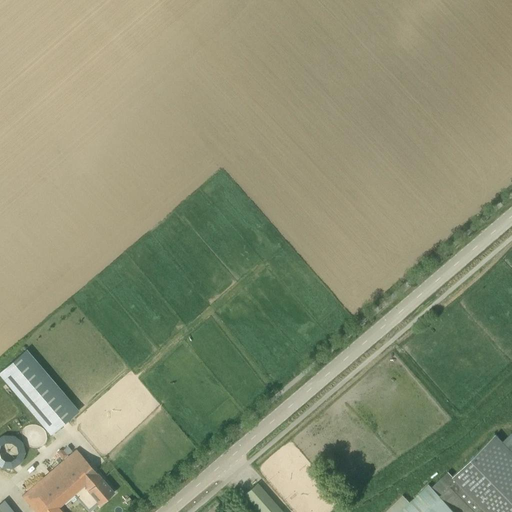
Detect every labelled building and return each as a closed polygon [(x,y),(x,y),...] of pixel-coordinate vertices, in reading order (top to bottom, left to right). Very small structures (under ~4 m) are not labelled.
[(26,349),(0,371),(0,375),(50,435),(79,411),(26,349)] [(511,432),(510,431),(501,440),(511,451),(511,432)] [(495,434),(452,476),(449,478),(482,511),(511,511),(511,451),(501,440),(495,434)] [(34,511),(52,511),(84,485),(97,474),(76,449),(22,497),(34,511)] [(56,452),(63,459),(68,455),(63,450),(59,450),(56,452)] [(447,471),(431,487),(455,511),(482,511),(449,478),(452,476),(447,471)] [(97,474),(84,485),(100,504),(113,492),(97,474)] [(260,511),(283,511),(258,483),(245,494),(260,511)] [(384,511),(455,511),(431,487),(428,484),(409,502),(402,495),(384,511)]
